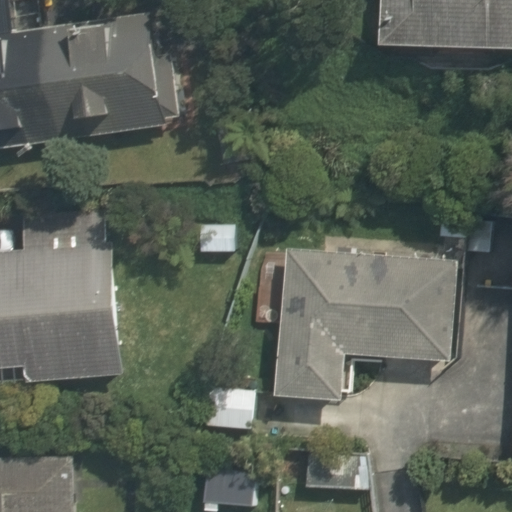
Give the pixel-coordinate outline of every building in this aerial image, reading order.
[(0,0),(0,35),(21,33),(16,0),(0,0)] [(511,0),(381,0),(380,45),(511,49),(511,0)] [(21,33),(0,35),(0,147),(168,124),(167,118),(183,116),(174,54),(159,56),(153,14),(21,33)] [(27,250),(0,252),(0,368),(25,366),(27,383),(128,376),(117,242),(109,242),(108,209),(26,216),(27,250)] [(247,222),(203,224),(206,266),(249,264),(247,222)] [(453,362),(462,260),(290,248),(277,395),(343,402),(348,355),(453,362)] [(77,511),(76,456),(0,456),(0,511),(77,511)]
